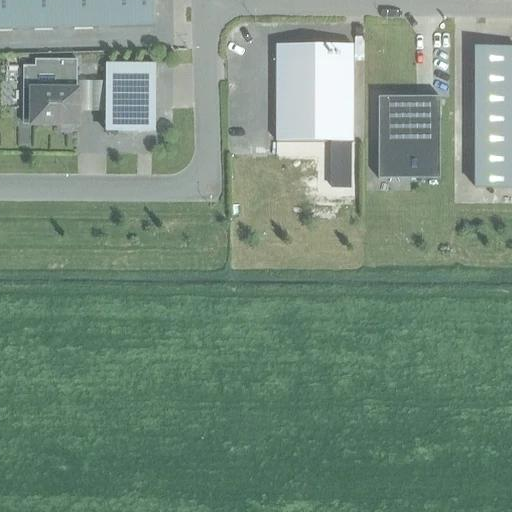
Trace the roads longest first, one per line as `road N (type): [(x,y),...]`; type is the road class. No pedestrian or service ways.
road 1 (unclassified): [(0,188),(207,190),(204,4)]
road 2 (unclassified): [(204,4),(511,4)]
